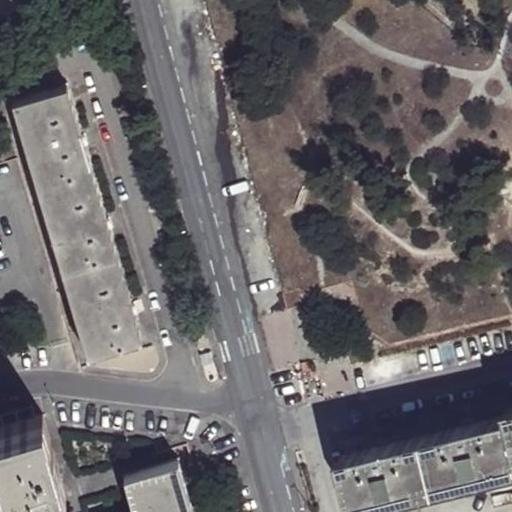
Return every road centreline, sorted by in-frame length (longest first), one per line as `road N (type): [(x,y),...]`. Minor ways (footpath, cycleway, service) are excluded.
road 1 (residential): [(148,0),(252,406)]
road 2 (residential): [(262,438),(511,377)]
road 3 (residential): [(252,406),(0,386)]
